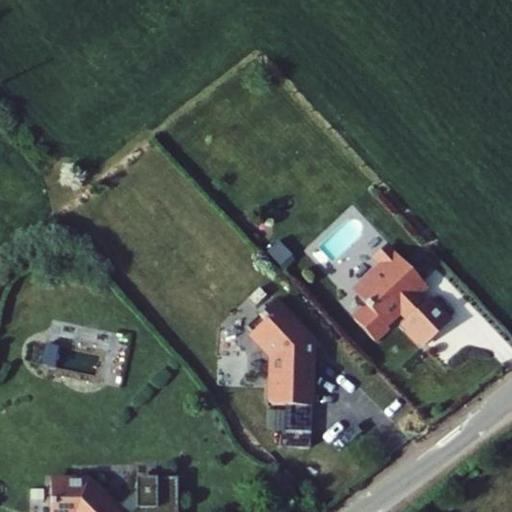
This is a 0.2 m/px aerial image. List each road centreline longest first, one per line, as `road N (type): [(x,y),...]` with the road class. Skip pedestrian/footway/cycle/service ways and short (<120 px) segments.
road 1 (track): [(323,511),(0,158)]
road 2 (residential): [(511,394),(363,511)]
